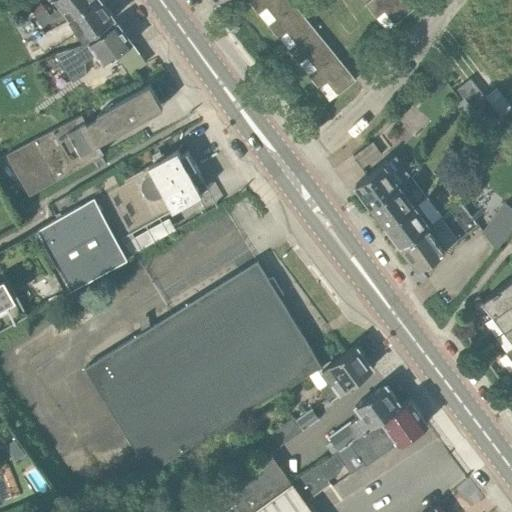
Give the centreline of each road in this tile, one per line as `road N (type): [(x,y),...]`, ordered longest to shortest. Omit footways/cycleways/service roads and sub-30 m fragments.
road 1 (tertiary): [(511,471),(286,172)]
road 2 (residential): [(286,172),(368,108),(454,0)]
road 3 (tertiary): [(286,172),(161,0)]
